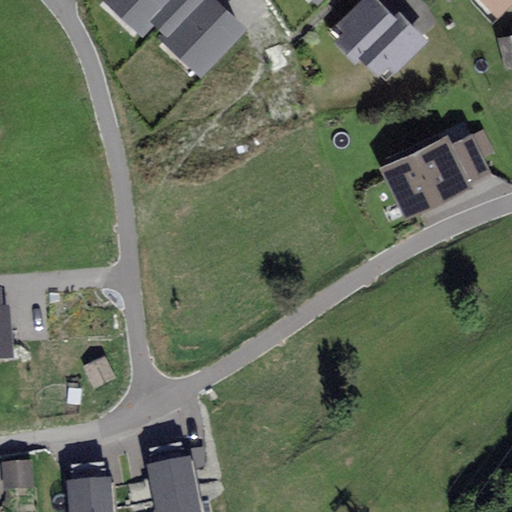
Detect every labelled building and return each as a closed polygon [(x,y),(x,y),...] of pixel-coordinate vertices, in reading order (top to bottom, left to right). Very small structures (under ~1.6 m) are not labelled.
[(217,0),(107,0),(144,33),(152,24),(203,72),(246,26),(217,0)] [(390,0),(387,4),(382,0),(369,0),(340,27),(349,35),(340,42),(360,63),(369,59),(390,81),(433,43),(393,0),(390,0)] [(511,0),(484,0),(498,16),(511,4),(511,0)] [(511,37),(501,40),(506,70),(511,68),(511,37)] [(453,139),(384,171),(406,221),(477,190),(473,184),(494,175),(481,147),(462,154),(453,139)] [(95,384),(112,377),(104,361),(87,368),(95,384)] [(204,511),(196,469),(188,471),(184,451),(149,458),(154,478),(144,480),(150,511),(153,511),(160,511),(204,511)] [(35,467),(6,470),(8,492),(36,491),(35,467)] [(106,471),(71,474),(73,511),(116,511),(115,485),(107,486),(106,471)]
